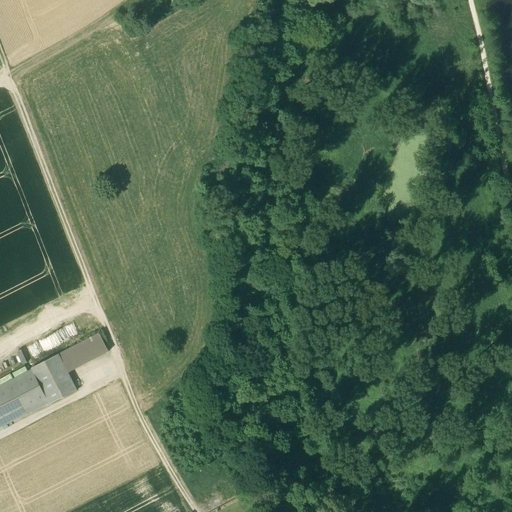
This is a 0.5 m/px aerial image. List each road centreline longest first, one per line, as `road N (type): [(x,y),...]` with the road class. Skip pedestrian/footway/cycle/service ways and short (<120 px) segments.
road 1 (track): [(103,324),(0,49)]
road 2 (track): [(511,197),(471,0)]
road 3 (track): [(131,0),(9,75)]
